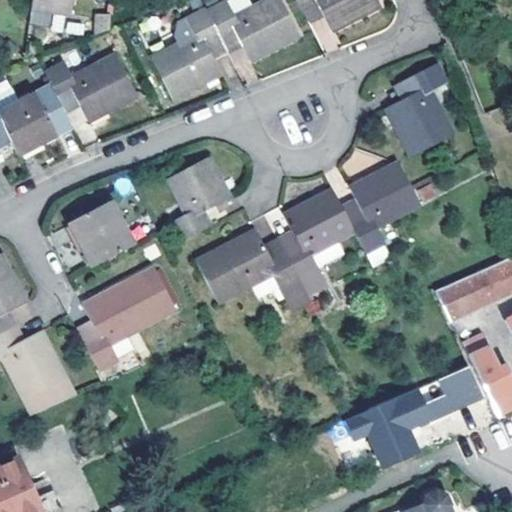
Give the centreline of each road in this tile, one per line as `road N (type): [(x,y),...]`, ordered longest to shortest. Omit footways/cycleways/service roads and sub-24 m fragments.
road 1 (residential): [(9,210),(65,179),(237,113)]
road 2 (residential): [(237,113),(268,153),(309,159),(339,139),(343,103),(333,74)]
road 3 (residential): [(333,74),(417,34),(416,0)]
